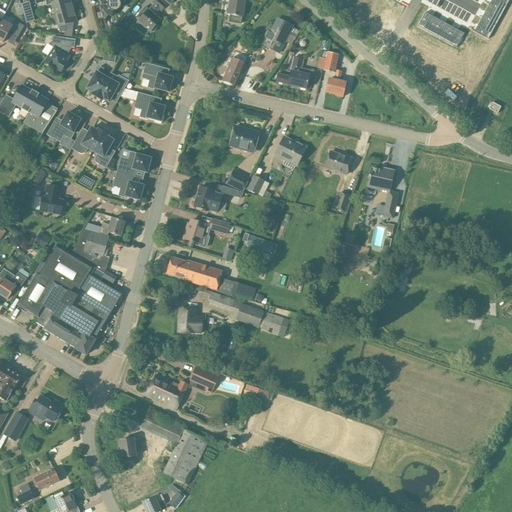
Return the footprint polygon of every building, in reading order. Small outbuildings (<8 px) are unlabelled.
[(52,4),(55,16),(73,10),(70,0),(66,0),(54,3),(53,0),(45,0),(47,6),(52,4)] [(98,1),(104,23),(111,11),(116,11),(120,8),(120,3),(117,0),(99,0),(99,1),(99,0),(98,1)] [(138,22),(150,32),(160,21),(153,15),(158,9),(161,11),(166,5),(159,0),(155,0),(152,4),(153,5),(148,11),(138,22)] [(244,0),(229,0),(228,8),(227,9),(226,12),(228,13),(227,15),(230,15),(229,22),(240,24),(241,17),(244,0)] [(506,0),(491,0),(488,6),(502,14),(509,1),(506,0)] [(29,2),(21,5),(26,23),(34,21),(29,2)] [(114,15),(117,22),(123,14),(129,8),(126,6),(121,12),(120,13),(118,14),(116,15),(114,15)] [(488,6),(481,19),(495,27),(502,14),(488,6)] [(77,22),(73,10),(55,16),(53,16),(51,17),(52,22),(54,27),(56,26),(58,26),(58,27),(60,33),(67,31),(65,25),(77,22)] [(425,13),(418,27),(431,34),(438,20),(425,13)] [(481,19),(474,32),(488,40),(495,27),(481,19)] [(0,23),(0,42),(2,43),(10,31),(14,33),(13,35),(17,38),(24,26),(19,24),(18,25),(14,23),(12,26),(2,20),(0,23)] [(438,20),(431,34),(443,41),(451,27),(438,20)] [(260,44),(279,53),(289,35),(270,25),(260,44)] [(451,27),(443,41),(456,48),(464,34),(451,27)] [(53,67),(61,72),(66,63),(65,63),(69,57),(66,55),(70,48),(72,40),(52,37),(51,45),(54,47),(45,63),(53,68),(53,67)] [(323,71),(335,74),(339,55),(327,53),(323,71)] [(102,61),(114,64),(116,57),(104,54),(102,61)] [(275,82),(306,89),(310,71),(301,68),(304,60),(294,57),(290,76),(277,73),(275,82)] [(222,81),(236,86),(245,64),(232,58),(222,81)] [(267,67),(272,70),(276,62),(271,60),(267,67)] [(154,89),(168,93),(172,78),(158,74),(160,68),(146,64),(142,79),(149,81),(147,88),(154,90),(154,89)] [(91,95),(96,97),(107,79),(100,75),(104,69),(99,67),(96,73),(96,72),(86,90),(92,93),(91,95)] [(335,96),(342,98),(346,83),(339,82),(342,72),(336,71),(334,80),(328,79),(325,92),(335,95),(335,96)] [(103,99),(109,102),(116,90),(122,94),(124,89),(129,81),(118,75),(114,83),(107,79),(96,97),(102,100),(103,99)] [(27,120),(45,131),(57,112),(45,105),(47,102),(22,87),(14,101),(5,95),(0,104),(0,112),(8,118),(16,104),(22,108),(21,110),(28,114),(29,112),(27,120)] [(124,89),(122,94),(120,97),(127,99),(129,91),(124,89)] [(147,118),(161,122),(164,108),(150,104),(152,97),(138,93),(134,108),(141,110),(139,118),(146,120),(147,118)] [(489,109),(497,114),(501,107),(492,103),(489,109)] [(46,135),(60,143),(64,136),(71,140),(74,133),(73,133),(80,120),(67,113),(60,125),(54,122),(46,135)] [(243,149),(254,152),(259,134),(251,132),(251,134),(245,132),(245,130),(235,127),(229,146),(242,150),(243,149)] [(85,150),(91,153),(103,133),(98,130),(97,131),(91,128),(84,140),(78,137),(71,149),(80,154),(81,154),(83,153),(85,150)] [(96,164),(106,169),(112,157),(106,153),(113,141),(107,137),(108,136),(103,133),(91,153),(98,157),(96,161),(96,162),(96,164)] [(283,165),(293,171),(297,164),(298,165),(306,149),(294,143),(294,144),(283,139),(274,156),(285,161),(283,165)] [(116,172),(131,176),(133,169),(147,173),(151,159),(137,155),(137,154),(130,152),(128,159),(120,157),(116,172)] [(340,172),(346,174),(351,159),(339,155),(339,157),(330,154),(325,168),(340,173),(340,172)] [(366,193),(374,195),(376,186),(380,187),(380,190),(389,192),(394,171),(386,170),(385,172),(372,169),(366,193)] [(33,180),(39,185),(47,174),(40,170),(33,180)] [(226,184),(242,192),(249,178),(233,170),(226,184)] [(125,197),(139,201),(143,186),(129,182),(131,176),(116,172),(112,187),(120,189),(118,196),(125,198),(125,197)] [(82,175),(79,183),(91,189),(95,181),(82,175)] [(246,189),(257,195),(263,182),(253,176),(246,189)] [(39,212),(60,216),(62,202),(57,201),(57,196),(59,197),(60,189),(46,187),(44,199),(42,198),(39,212)] [(209,210),(217,212),(222,195),(214,193),(215,192),(199,187),(193,206),(209,211),(209,210)] [(221,193),(231,196),(233,190),(222,187),(221,193)] [(398,194),(388,192),(382,217),(393,219),(398,194)] [(334,208),(345,212),(351,197),(339,193),(334,208)] [(120,237),(124,223),(112,219),(109,226),(103,224),(102,227),(92,224),(89,231),(107,237),(108,233),(120,237)] [(229,224),(212,219),(209,230),(226,235),(229,224)] [(200,247),(204,248),(207,247),(209,238),(208,235),(204,234),(206,224),(191,220),(188,232),(185,231),(183,239),(201,244),(200,247)] [(71,254),(104,273),(108,259),(102,257),(108,237),(107,237),(89,231),(84,230),(71,254)] [(35,242),(47,246),(50,236),(39,232),(35,242)] [(270,243),(251,236),(247,245),(267,252),(270,243)] [(384,236),(381,249),(388,251),(391,238),(384,236)] [(335,264),(345,267),(352,246),(342,243),(335,264)] [(71,254),(71,253),(56,245),(38,275),(37,274),(18,305),(39,318),(37,323),(69,342),(76,347),(75,349),(86,355),(95,340),(89,336),(96,324),(102,327),(121,295),(115,291),(117,289),(111,286),(110,288),(99,281),(103,275),(104,273),(71,254)] [(223,257),(234,261),(237,252),(226,248),(223,257)] [(232,295),(252,301),(255,288),(220,278),(222,271),(187,261),(187,262),(171,258),(166,274),(182,279),(181,280),(217,291),(216,292),(231,297),(232,295)] [(0,282),(0,294),(7,300),(13,291),(16,293),(26,279),(18,273),(15,277),(3,269),(0,273),(0,278),(1,280),(0,282)] [(102,277),(113,284),(117,277),(106,271),(102,277)] [(184,290),(195,294),(197,287),(186,284),(184,290)] [(260,330),(277,336),(283,319),(242,304),(242,303),(211,292),(207,302),(238,313),(235,320),(258,328),(258,327),(261,328),(260,330)] [(178,333),(194,334),(194,333),(201,334),(202,317),(195,317),(196,309),(180,309),(178,333)] [(0,398),(6,402),(13,389),(14,390),(22,377),(5,367),(5,366),(0,362),(0,398)] [(204,391),(211,394),(219,377),(216,376),(217,374),(213,373),(212,374),(195,367),(189,382),(205,389),(204,391)] [(146,396),(176,410),(188,385),(181,382),(179,386),(156,376),(146,396)] [(244,393),(267,402),(270,393),(246,385),(244,393)] [(45,417),(53,422),(57,416),(58,417),(58,418),(65,407),(54,400),(52,404),(41,396),(37,403),(35,402),(36,400),(35,400),(28,411),(43,420),(45,417)] [(3,435),(15,442),(23,428),(11,421),(3,435)] [(186,485),(207,441),(184,430),(162,473),(186,485)] [(119,441),(121,458),(136,457),(134,447),(139,447),(138,439),(119,441)] [(34,478),(40,491),(60,482),(54,469),(34,478)] [(168,504),(176,509),(185,496),(172,485),(158,492),(159,495),(170,490),(175,494),(168,504)] [(30,491),(18,496),(22,504),(34,498),(30,491)] [(70,496),(69,494),(55,501),(58,509),(50,511),(76,511),(75,509),(76,508),(73,502),(75,501),(74,500),(75,500),(72,495),(70,496)] [(143,503),(147,511),(160,511),(168,509),(161,495),(143,503)]
